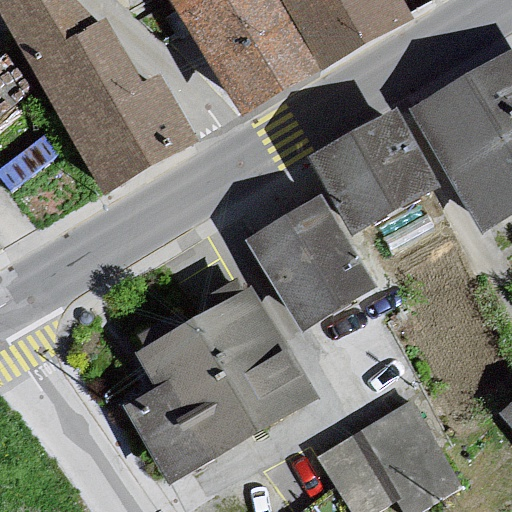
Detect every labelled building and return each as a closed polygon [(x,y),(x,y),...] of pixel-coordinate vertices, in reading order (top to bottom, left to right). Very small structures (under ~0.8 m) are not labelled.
[(72,0),(27,0),(0,16),(0,30),(107,207),(189,157),(151,93),(134,103),(72,0)] [(170,0),(164,4),(246,129),(324,77),(273,0),(170,0)] [(412,20),(399,0),(273,0),(324,77),(412,20)] [(2,60),(0,61),(0,120),(31,96),(2,60)] [(511,62),(410,120),(483,249),(511,232),(511,62)] [(399,120),(314,169),(360,250),(446,202),(399,120)] [(319,209),(251,249),(308,345),(376,305),(319,209)] [(251,298),(138,360),(159,397),(128,415),(173,495),(316,415),(251,298)] [(413,409),(317,466),(345,511),(435,511),(467,492),(413,409)] [(511,412),(502,422),(511,431),(511,412)]
